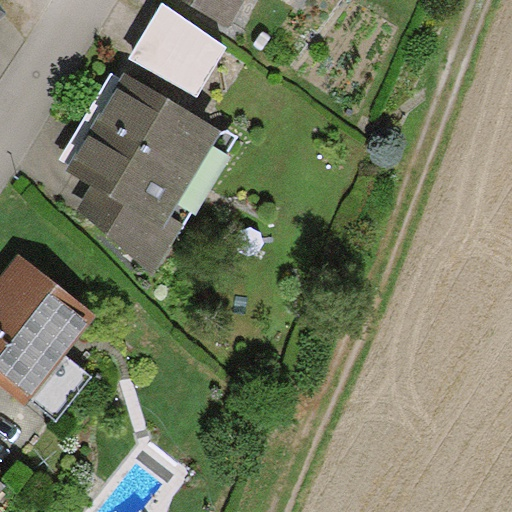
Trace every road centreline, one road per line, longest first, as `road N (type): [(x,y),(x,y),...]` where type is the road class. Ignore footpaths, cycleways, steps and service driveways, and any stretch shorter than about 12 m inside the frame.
road 1 (track): [(272,511),(473,0)]
road 2 (residential): [(63,0),(0,107)]
